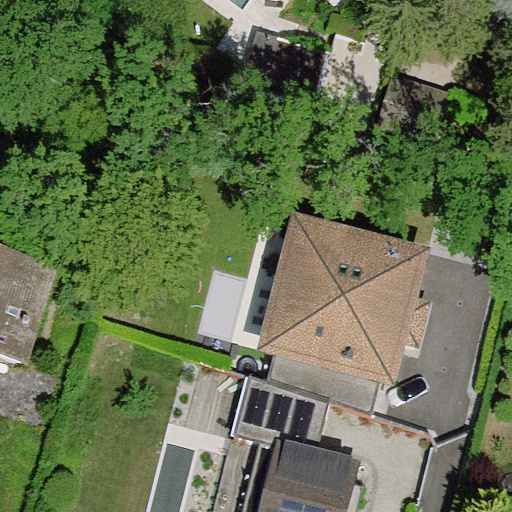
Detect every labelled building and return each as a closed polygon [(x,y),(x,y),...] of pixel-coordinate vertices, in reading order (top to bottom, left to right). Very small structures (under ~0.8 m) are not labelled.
[(330,59),(278,43),(261,98),(313,114),(330,59)] [(394,86),(381,130),(431,146),(445,102),(394,86)] [(295,233),(262,359),(273,362),(379,390),(388,392),(421,266),(295,233)] [(56,278),(0,260),(0,354),(29,363),(56,278)] [(379,390),(273,362),(267,389),(327,409),(370,421),(379,390)] [(316,460),(327,409),(267,389),(251,384),(234,442),(281,451),(316,460)] [(342,511),(353,469),(316,460),(281,451),(266,511),(342,511)]
